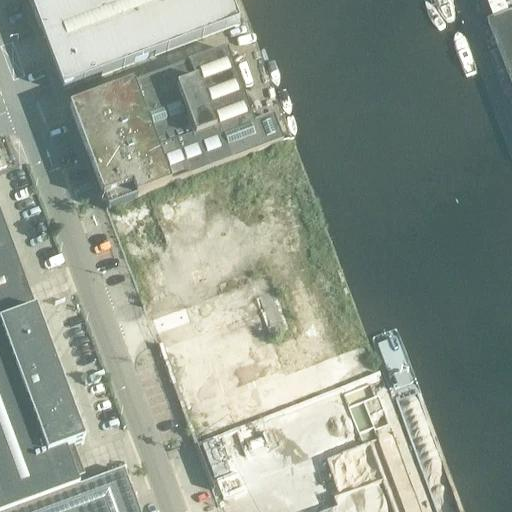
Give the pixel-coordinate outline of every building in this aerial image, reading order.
[(26,0),(61,92),(237,26),(226,0),(26,0)] [(511,0),(485,0),(494,23),(510,17),(508,11),(511,9),(511,0)] [(511,15),(488,25),(511,88),(511,15)] [(226,52),(132,88),(169,187),(281,144),(272,119),(253,126),(226,52)] [(132,86),(68,110),(102,199),(103,199),(131,189),(135,200),(136,200),(136,199),(169,187),(132,88),(132,86)] [(131,189),(103,199),(107,210),(135,200),(131,189)] [(0,325),(34,313),(0,220),(0,325)] [(34,313),(0,325),(0,335),(45,459),(65,452),(82,445),(34,313)] [(0,335),(0,511),(11,511),(78,488),(65,452),(45,459),(0,335)] [(353,409),(367,400),(359,389),(346,397),(353,409)] [(78,488),(13,511),(137,511),(123,472),(78,488)]
